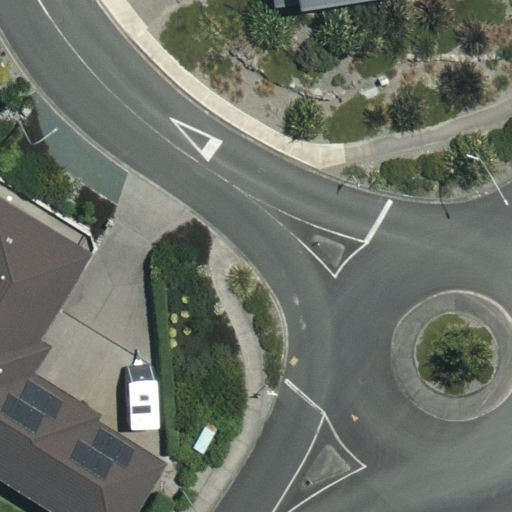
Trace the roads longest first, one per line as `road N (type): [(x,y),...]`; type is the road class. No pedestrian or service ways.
road 1 (residential): [(379,281),(156,134),(86,66),(37,0)]
road 2 (residential): [(511,441),(467,457),(432,455),(374,417)]
road 3 (residential): [(374,417),(352,363),(363,306),(379,281)]
road 4 (residential): [(379,281),(436,249),(468,247),(511,263)]
road 5 (residential): [(286,511),(374,417)]
